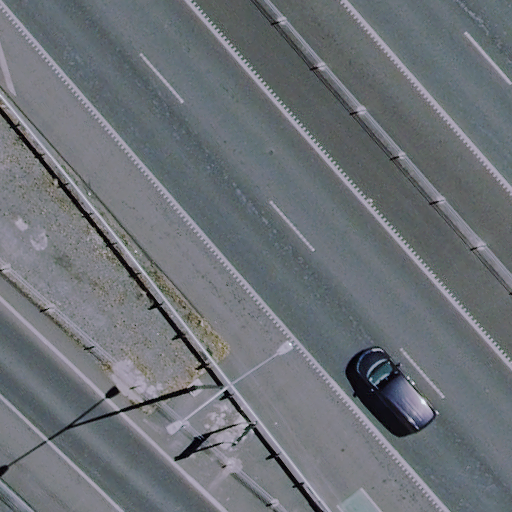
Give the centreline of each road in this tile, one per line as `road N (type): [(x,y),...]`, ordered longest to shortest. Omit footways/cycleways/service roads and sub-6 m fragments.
road 1 (motorway): [(511,475),(297,245),(89,0)]
road 2 (motorway): [(176,511),(0,351)]
